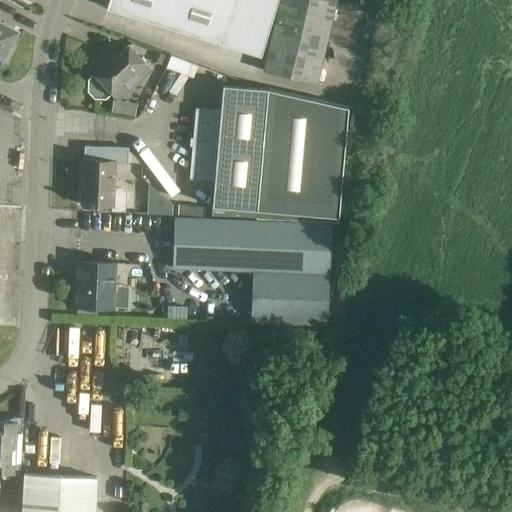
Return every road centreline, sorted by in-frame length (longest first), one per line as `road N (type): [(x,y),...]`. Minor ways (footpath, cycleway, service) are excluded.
road 1 (residential): [(0,383),(26,358),(34,329),(46,50),(62,0)]
road 2 (unknown): [(43,120),(140,121),(166,74)]
